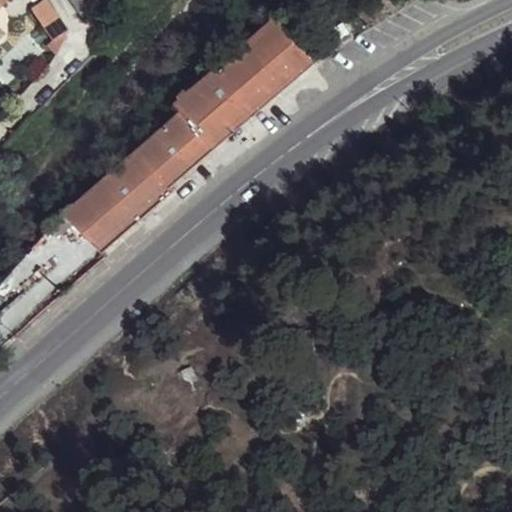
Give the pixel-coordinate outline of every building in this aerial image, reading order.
[(52,39),(67,29),(47,0),(40,0),(30,7),(52,39)] [(71,0),(82,14),(102,0),(71,0)] [(317,63),(279,19),(277,21),(262,34),(175,108),(181,113),(65,216),(104,254),(175,191),(173,188),(317,63)] [(189,369),(170,377),(180,394),(199,387),(189,369)] [(167,380),(148,393),(158,408),(177,397),(167,380)]
